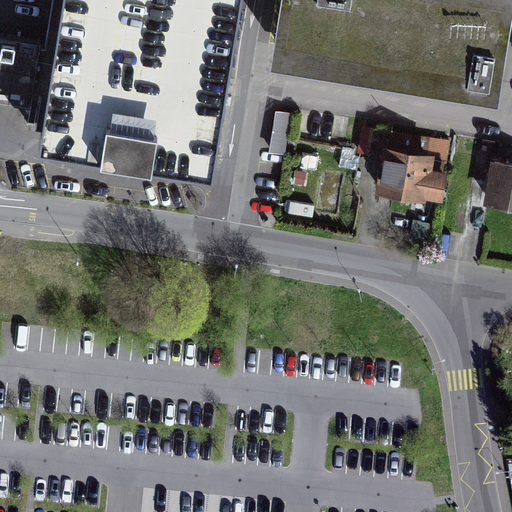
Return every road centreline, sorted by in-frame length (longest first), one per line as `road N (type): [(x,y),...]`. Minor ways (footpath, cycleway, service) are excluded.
road 1 (residential): [(0,206),(465,278)]
road 2 (residential): [(465,278),(459,332),(485,511)]
